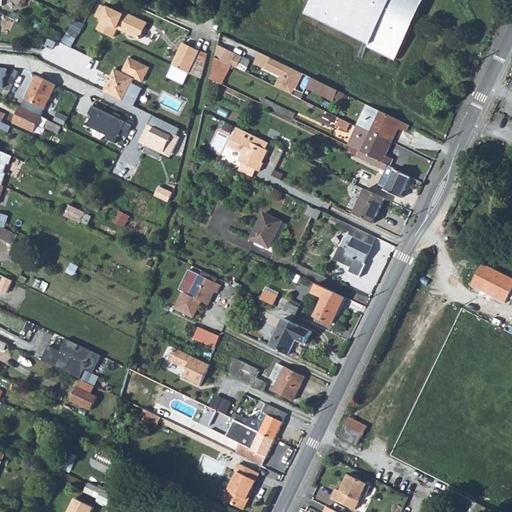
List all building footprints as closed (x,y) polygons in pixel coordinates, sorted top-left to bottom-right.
[(315,0),(308,17),(399,59),(425,0),(315,0)] [(98,17),(105,20),(110,9),(103,6),(98,17)] [(105,20),(100,30),(112,36),(115,38),(120,29),(142,40),(150,24),(134,16),(133,19),(122,13),(111,8),(110,9),(105,20)] [(15,11),(12,17),(18,20),(21,15),(15,11)] [(186,44),(176,67),(191,74),(202,52),(186,44)] [(240,63),(244,56),(218,44),(216,57),(232,65),(234,60),(240,63)] [(142,63),(130,57),(127,63),(139,68),(142,63)] [(216,57),(211,78),(223,84),(232,65),(216,57)] [(303,73),(271,58),(266,69),(281,76),(276,87),(293,95),(303,73)] [(123,72),(115,68),(103,91),(135,107),(143,88),(133,83),(135,78),(143,82),(150,67),(142,63),(139,68),(127,63),(123,72)] [(38,76),(26,99),(45,109),(57,85),(38,76)] [(339,91),(312,78),(307,88),(334,101),(335,98),(339,91)] [(339,91),(335,98),(342,101),(345,94),(339,91)] [(263,99),(261,103),(292,118),(294,113),(263,99)] [(368,104),(357,126),(367,131),(368,130),(387,139),(389,135),(395,137),(399,128),(407,132),(410,125),(368,104)] [(127,122),(94,106),(91,112),(94,114),(88,125),(106,134),(106,132),(110,134),(107,140),(116,144),(127,122)] [(67,130),(22,108),(14,123),(33,132),(37,124),(63,137),(67,130)] [(181,129),(154,116),(149,125),(151,126),(148,133),(146,132),(141,141),(165,153),(167,150),(173,153),(181,138),(178,136),(181,129)] [(1,122),(0,121),(0,129),(8,133),(11,127),(1,122)] [(134,126),(129,123),(125,131),(130,133),(134,126)] [(357,126),(347,145),(351,147),(390,166),(394,159),(386,155),(391,146),(385,143),(387,139),(368,130),(367,131),(357,126)] [(270,142),(238,127),(229,145),(243,152),(239,161),(243,162),(239,171),(253,177),(256,170),(260,171),(264,163),(259,161),(261,157),(264,159),(268,150),(266,149),(270,142)] [(53,136),(50,142),(57,146),(60,139),(53,136)] [(351,147),(349,151),(357,155),(356,157),(386,171),(383,177),(390,180),(395,170),(396,168),(390,166),(351,147)] [(0,184),(2,185),(6,174),(5,173),(8,164),(10,164),(13,157),(9,154),(0,151),(0,184)] [(27,163),(15,158),(13,163),(21,167),(22,167),(23,165),(26,167),(27,163)] [(283,174),(274,170),(272,175),(281,180),(283,174)] [(390,180),(386,190),(401,197),(411,178),(395,170),(390,180)] [(385,198),(366,189),(354,215),(373,224),(385,198)] [(69,204),(64,215),(80,223),(85,212),(69,204)] [(317,209),(312,218),(317,221),(322,211),(317,209)] [(129,216),(118,210),(113,221),(123,226),(129,216)] [(264,213),(251,239),(269,249),(282,222),(264,213)] [(339,220),(332,216),(330,220),(337,224),(336,226),(350,232),(348,235),(347,235),(345,239),(343,238),(334,259),(360,272),(376,238),(339,220)] [(511,278),(483,264),(471,286),(506,303),(511,290),(511,278)] [(183,292),(175,309),(194,319),(202,302),(209,305),(215,292),(218,294),(222,286),(217,283),(201,276),(190,270),(180,290),(183,292)] [(203,271),(201,276),(217,283),(219,279),(203,271)] [(16,282),(0,274),(0,294),(4,286),(12,290),(16,282)] [(345,298),(316,284),(312,293),(323,298),(314,316),(332,325),(345,298)] [(265,289),(260,299),(273,305),(277,295),(265,289)] [(285,307),(284,310),(295,315),(300,305),(290,300),(288,304),(287,303),(285,307)] [(284,319),(271,346),(289,355),(297,339),(306,344),(312,332),(284,319)] [(0,330),(0,339),(8,343),(14,347),(18,339),(11,336),(0,330)] [(103,356),(67,339),(63,347),(69,349),(66,353),(50,346),(43,360),(81,378),(86,369),(94,373),(103,356)] [(211,366),(175,348),(169,360),(187,369),(183,378),(201,387),(211,366)] [(230,356),(223,371),(229,374),(236,359),(230,356)] [(236,359),(229,374),(244,381),(261,390),(264,382),(256,378),(260,371),(236,359)] [(277,364),(271,376),(269,379),(278,383),(274,391),(294,401),(305,378),(277,364)] [(78,387),(71,400),(91,410),(98,396),(78,387)] [(216,394),(210,407),(226,415),(232,402),(216,394)] [(235,420),(275,440),(287,414),(267,404),(258,421),(249,417),(248,420),(235,413),(232,419),(235,420)] [(147,406),(145,409),(160,417),(162,413),(147,406)] [(145,409),(141,417),(158,425),(161,417),(160,417),(145,409)] [(349,417),(339,437),(357,445),(367,426),(349,417)] [(240,443),(236,453),(262,466),(275,440),(235,420),(226,437),(240,443)] [(189,421),(186,427),(193,430),(195,424),(189,421)] [(71,452),(66,468),(72,469),(77,454),(71,452)] [(238,472),(225,500),(244,509),(249,499),(247,498),(259,473),(240,463),(236,471),(238,472)] [(342,492),(339,491),(336,489),(331,499),(355,511),(363,495),(366,496),(371,485),(348,474),(343,485),(345,486),(342,492)] [(70,476),(66,482),(97,497),(100,490),(70,476)] [(183,489),(165,480),(160,492),(178,500),(183,489)] [(494,511),(450,490),(446,499),(470,511),(494,511)] [(91,511),(94,507),(76,498),(69,511),(91,511)] [(112,507),(109,511),(112,511),(114,510),(116,511),(121,501),(117,499),(112,507)]
